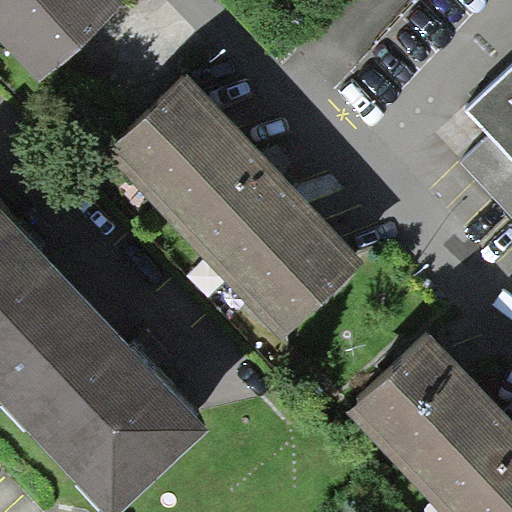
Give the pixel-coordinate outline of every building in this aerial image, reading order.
[(113,0),(0,0),(0,31),(37,71),(113,0)] [(511,53),(464,98),(483,119),(461,140),(511,194),(511,53)] [(364,256),(185,71),(106,147),(285,332),(364,256)] [(50,252),(0,198),(0,393),(111,511),(115,511),(211,423),(117,322),(50,252)] [(511,511),(511,416),(435,333),(351,410),(446,511),(511,511)]
